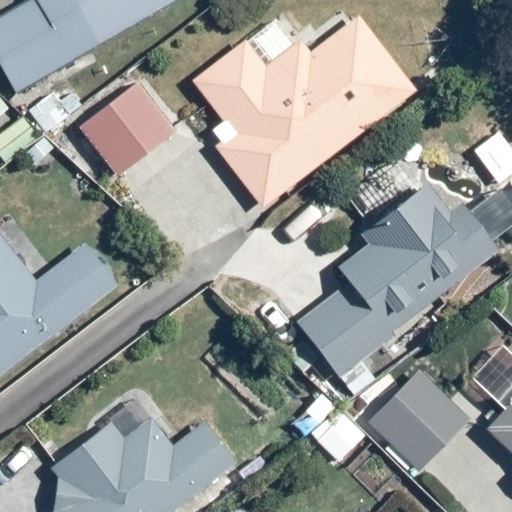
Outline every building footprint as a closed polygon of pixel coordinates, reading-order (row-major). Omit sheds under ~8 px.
[(19,0),(0,11),(0,59),(18,91),(175,0),(19,0)] [(414,87),(357,12),(307,50),(299,38),(264,65),(244,37),(193,76),(227,121),(209,134),(262,203),(414,87)] [(178,127),(138,77),(58,140),(85,173),(103,159),(117,176),(178,127)] [(486,247),(511,226),(511,203),(509,200),(485,169),(448,198),(431,177),(371,223),(379,233),(339,264),(353,281),(305,318),(347,373),(495,259),(486,247)] [(40,276),(0,225),(0,373),(119,281),(86,239),(40,276)] [(469,379),(502,410),(488,425),(511,448),(511,351),(503,343),(469,379)] [(469,418),(419,366),(365,417),(415,469),(469,418)] [(365,432),(323,391),(311,402),(325,415),(309,431),(338,459),(365,432)] [(66,479),(57,479),(57,507),(64,507),(56,511),(177,511),(239,469),(203,418),(174,438),(159,416),(126,439),(116,424),(57,465),(66,479)]
